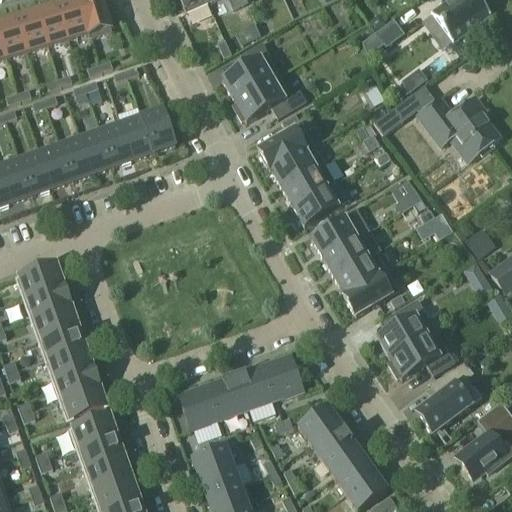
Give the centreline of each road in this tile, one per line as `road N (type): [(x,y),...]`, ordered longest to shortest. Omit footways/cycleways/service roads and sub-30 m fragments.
road 1 (residential): [(304,321),(442,511)]
road 2 (residential): [(138,0),(234,184)]
road 3 (residential): [(304,321),(133,384)]
road 4 (residential): [(234,184),(80,244)]
road 5 (residential): [(234,184),(304,321)]
road 6 (residential): [(80,244),(133,384)]
road 7 (residential): [(133,384),(175,511)]
